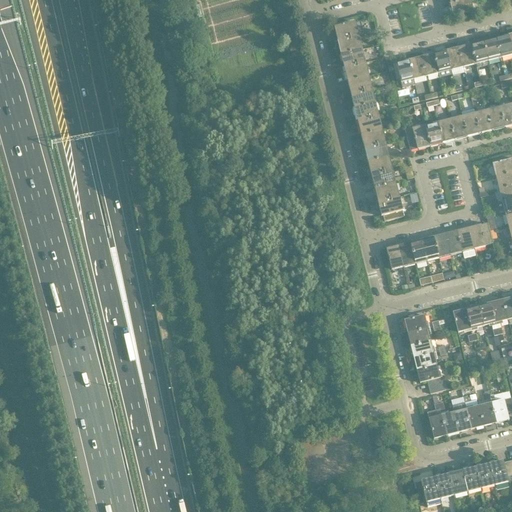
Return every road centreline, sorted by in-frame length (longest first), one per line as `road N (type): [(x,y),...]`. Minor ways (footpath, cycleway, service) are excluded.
road 1 (motorway): [(0,51),(118,511)]
road 2 (motorway): [(170,511),(109,240)]
road 3 (residential): [(511,438),(419,462),(382,310)]
road 4 (motorway): [(109,240),(37,0)]
road 5 (motorway): [(109,240),(62,0)]
road 6 (residential): [(364,239),(310,20)]
road 7 (residential): [(382,310),(511,277)]
road 8 (residential): [(433,221),(470,212),(456,161),(422,168)]
